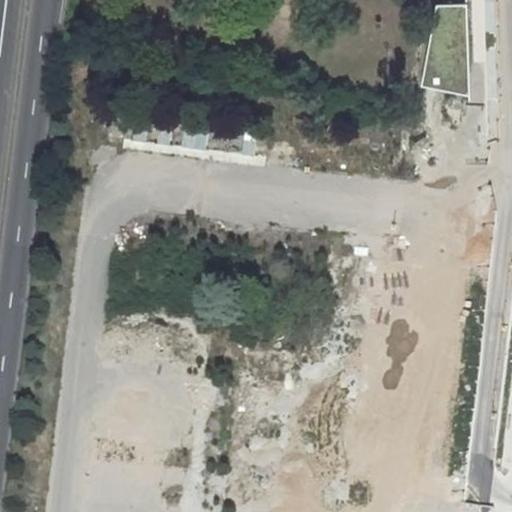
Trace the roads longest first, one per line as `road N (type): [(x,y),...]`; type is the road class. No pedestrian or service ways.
road 1 (secondary): [(0,396),(44,0)]
road 2 (residential): [(473,495),(511,177)]
